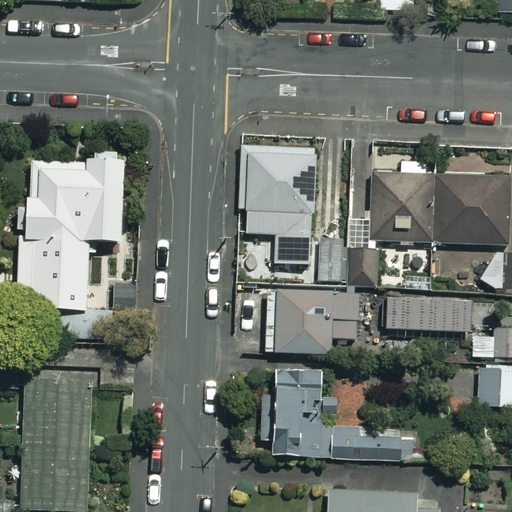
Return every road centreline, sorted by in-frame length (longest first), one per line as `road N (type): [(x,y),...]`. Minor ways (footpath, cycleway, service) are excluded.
road 1 (residential): [(179,511),(196,68)]
road 2 (residential): [(511,81),(196,68)]
road 3 (residential): [(196,68),(0,61)]
